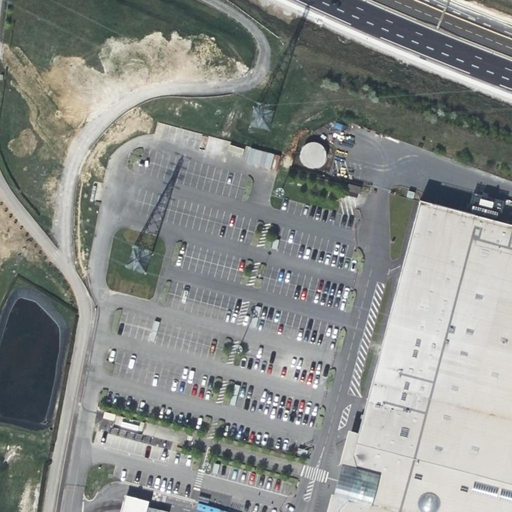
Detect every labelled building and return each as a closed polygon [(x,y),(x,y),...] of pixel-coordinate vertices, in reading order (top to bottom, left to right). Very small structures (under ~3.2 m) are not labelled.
[(326,157),(326,155),(326,154),(325,151),(324,149),(323,148),(321,146),(320,145),(318,144),(316,143),(313,143),(310,144),(306,145),(304,148),(302,151),(301,154),(301,159),(303,163),(304,164),(306,166),(308,167),(310,168),(311,168),(313,168),(315,168),(317,168),(319,167),(322,165),(323,164),(324,163),(325,161),(326,159),(326,157)] [(241,157),(243,149),(230,145),(228,153),(241,157)] [(245,163),(276,170),(280,155),(249,148),(245,163)] [(359,194),(361,188),(349,185),(347,191),(359,194)] [(478,212),(482,199),(482,196),(473,194),(468,214),(477,217),(478,212)] [(492,216),(496,200),(482,196),(482,199),(487,200),(483,214),(478,212),(477,217),(498,222),(504,202),(501,201),(497,217),(492,216)] [(483,214),(487,200),(482,199),(478,212),(483,214)] [(497,217),(501,201),(496,200),(492,216),(497,217)] [(420,201),(358,434),(353,456),(357,471),(355,478),(352,478),(351,478),(350,478),(349,479),(347,481),(347,482),(347,483),(346,484),(346,485),(347,486),(347,487),(347,488),(348,488),(348,489),(349,490),(350,490),(351,491),(349,499),(339,509),(337,511),(511,511),(511,225),(498,222),(477,217),(468,214),(457,220),(449,209),(439,215),(433,205),(420,201)] [(449,209),(433,205),(439,215),(449,209)] [(457,220),(468,214),(449,209),(457,220)] [(130,258),(131,258),(129,267),(144,272),(151,252),(134,247),(130,258)] [(256,327),(261,308),(256,307),(251,326),(256,327)] [(155,342),(160,323),(154,322),(149,341),(155,342)] [(235,405),(240,387),(235,385),(230,404),(235,405)] [(301,423),(303,414),(298,412),(295,422),(301,423)] [(337,511),(339,509),(349,499),(351,491),(350,490),(349,490),(348,489),(348,488),(347,488),(347,487),(347,486),(346,485),(346,484),(347,483),(347,482),(347,481),(349,479),(350,478),(351,478),(352,478),(355,478),(357,471),(353,456),(358,434),(349,431),(340,465),(342,466),(338,480),(335,493),(333,493),(327,511),(337,511)] [(306,456),(309,447),(287,441),(287,443),(287,451),(306,456)] [(146,511),(149,502),(125,495),(120,511),(146,511)]
